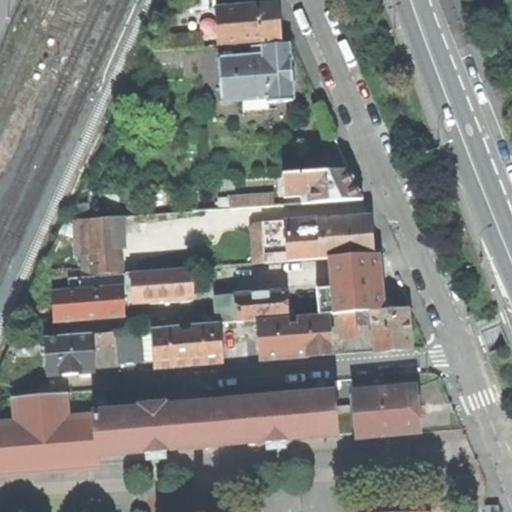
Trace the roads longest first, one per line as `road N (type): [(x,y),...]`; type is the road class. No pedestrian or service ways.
road 1 (residential): [(463,351),(309,0)]
road 2 (residential): [(463,351),(121,379)]
road 3 (secondary): [(511,259),(422,14)]
road 4 (residential): [(463,351),(511,477)]
